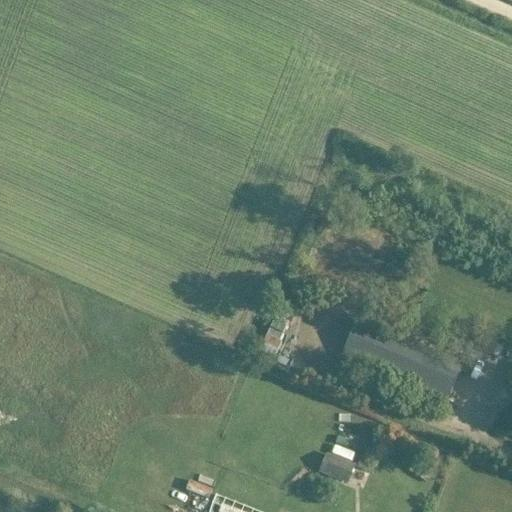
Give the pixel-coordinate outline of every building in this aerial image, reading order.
[(342,357),(428,394),(447,402),(462,365),(444,357),(357,320),(342,357)] [(320,473),(348,484),(356,466),(327,454),(320,473)] [(358,468),(370,473),(372,467),(360,462),(358,468)] [(414,476),(426,484),(434,472),(421,464),(414,476)] [(213,511),(249,511),(250,508),(216,499),(213,511)]
